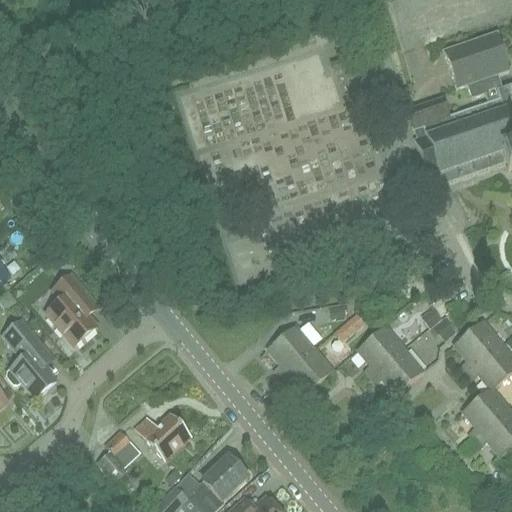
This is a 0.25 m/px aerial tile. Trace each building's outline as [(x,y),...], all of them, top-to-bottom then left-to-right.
[(511,91),(503,95),(498,79),(510,75),(497,38),(444,56),(457,93),(467,89),(472,102),(486,98),(489,107),(486,108),(506,168),(508,174),(511,172),(511,91)] [(506,168),(486,108),(450,120),(444,103),(407,116),(412,135),(414,134),(417,143),(415,144),(428,183),(439,179),(443,190),(506,168)] [(0,214),(0,215),(14,203),(5,193),(0,197),(0,214)] [(0,271),(0,289),(9,282),(0,271)] [(97,332),(88,321),(99,312),(71,280),(53,296),(62,306),(47,319),(74,351),(97,332)] [(355,306),(315,307),(315,322),(355,320),(355,306)] [(362,320),(325,348),(334,360),(371,331),(362,320)] [(55,365),(22,325),(3,341),(22,364),(11,374),(11,375),(8,377),(7,382),(14,390),(19,390),(22,387),(36,404),(57,387),(45,373),(55,365)] [(466,378),(501,349),(483,327),(454,351),(467,367),(461,372),(466,378)] [(281,382),(315,354),(296,331),(268,355),(281,371),(275,376),(281,382)] [(371,382),(405,354),(386,332),(358,355),(371,372),(366,376),(371,382)] [(490,394),(492,394),(511,377),(511,362),(501,349),(466,378),(472,384),(478,379),(490,394)] [(333,376),(315,354),(281,382),(286,388),(291,384),(305,400),(333,376)] [(423,377),(405,354),(371,382),(376,389),(381,384),(395,400),(423,377)] [(475,445),(510,416),(492,394),(490,394),(463,417),(476,433),(470,438),(475,445)] [(511,451),(511,418),(510,416),(475,445),(480,451),(486,446),(500,462),(511,451)] [(165,465),(190,442),(170,420),(156,434),(147,424),(136,434),(165,465)] [(106,451),(111,456),(99,467),(115,485),(127,474),(116,461),(131,447),(122,437),(106,451)] [(198,508),(201,511),(220,511),(225,507),(222,505),(247,482),(230,462),(203,486),(203,487),(192,497),(200,506),(198,508)] [(180,511),(188,505),(175,492),(155,511),(180,511)] [(274,511),(267,503),(256,511),(252,511),(245,504),(235,511),(274,511)]
